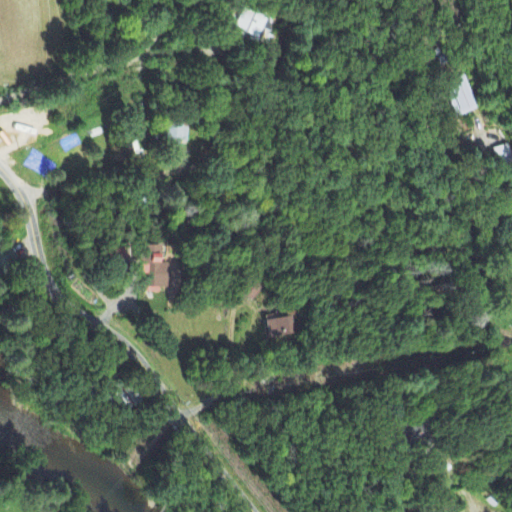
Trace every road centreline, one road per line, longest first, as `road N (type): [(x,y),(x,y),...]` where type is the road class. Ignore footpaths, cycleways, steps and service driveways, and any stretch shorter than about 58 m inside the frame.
road 1 (residential): [(27,192),(123,194),(209,165),(272,190),(324,191),(446,248),(469,245),(487,227),(494,208),(489,168)]
road 2 (residential): [(254,511),(131,343),(54,286),(27,192),(0,162)]
road 3 (residential): [(0,99),(115,63),(155,37),(188,0)]
